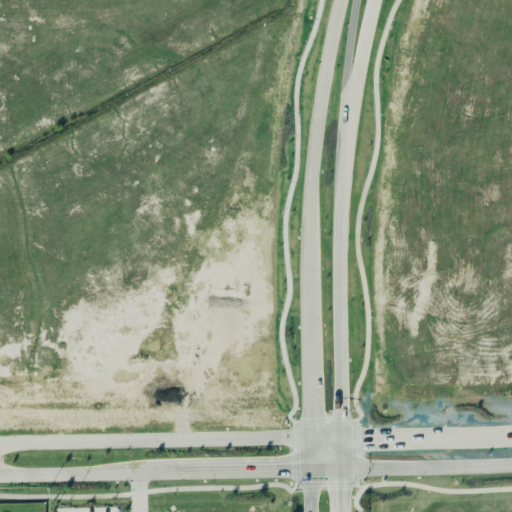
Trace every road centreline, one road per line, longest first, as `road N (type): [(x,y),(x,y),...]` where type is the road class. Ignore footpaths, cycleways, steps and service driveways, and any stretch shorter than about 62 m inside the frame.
road 1 (secondary): [(511,441),(0,451)]
road 2 (tertiary): [(339,0),(307,213),(310,442)]
road 3 (tertiary): [(340,443),(342,191)]
road 4 (tertiary): [(342,191),(356,0)]
road 5 (secondary): [(138,473),(311,469)]
road 6 (secondary): [(340,468),(511,464)]
road 7 (secondary): [(0,476),(138,473)]
